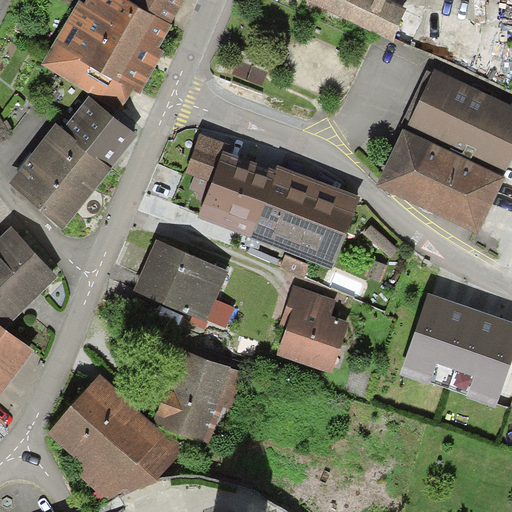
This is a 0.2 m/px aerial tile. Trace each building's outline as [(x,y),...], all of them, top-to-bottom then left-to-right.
[(171,27),(126,0),(88,0),(85,6),(79,2),(40,67),(120,115),(134,93),(140,96),(165,54),(159,51),(173,28),(171,27)] [(126,0),(171,27),(186,0),(126,0)] [(384,0),(307,0),(307,2),(393,43),(407,11),(384,0)] [(410,125),(406,132),(504,178),(511,161),(511,107),(435,72),(434,75),(427,71),(403,122),(410,125)] [(89,99),(63,132),(78,144),(76,147),(110,173),(138,138),(114,119),(89,99)] [(0,118),(0,145),(12,138),(0,118)] [(63,132),(56,127),(8,186),(65,231),(110,173),(76,147),(78,144),(63,132)] [(376,190),(477,237),(504,178),(406,132),(403,131),(376,190)] [(187,174),(212,184),(223,154),(227,155),(230,146),(201,136),(187,174)] [(212,184),(198,221),(250,240),(275,173),(246,162),(227,155),(223,154),(212,184)] [(275,173),(250,240),(333,271),(360,200),(277,168),(275,173)] [(59,279),(12,229),(0,239),(0,326),(7,332),(59,279)] [(228,273),(156,243),(134,294),(193,318),(189,326),(204,332),(208,322),(226,329),(234,309),(216,301),(228,273)] [(336,302),(294,287),(283,318),(280,327),(287,329),(277,356),(331,375),(349,324),(331,318),(336,302)] [(511,325),(477,313),(429,296),(400,377),(495,411),(511,363),(511,325)] [(7,332),(0,326),(0,398),(22,369),(34,353),(7,332)] [(245,374),(175,348),(165,371),(171,374),(153,425),(165,435),(167,434),(171,437),(207,445),(223,407),(231,410),(245,374)] [(100,377),(48,436),(78,463),(83,468),(77,474),(108,502),(157,485),(186,451),(171,437),(167,434),(165,435),(153,425),(129,404),(100,377)]
